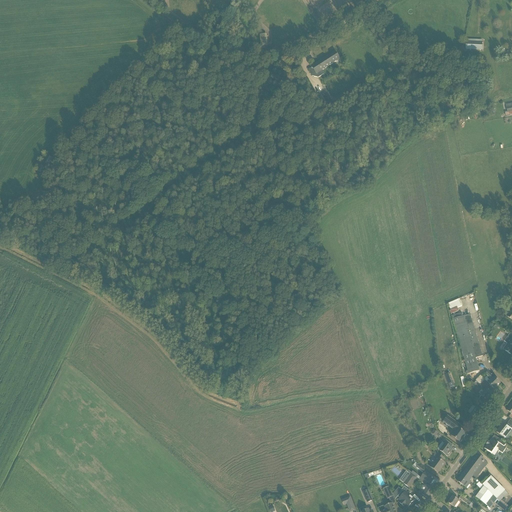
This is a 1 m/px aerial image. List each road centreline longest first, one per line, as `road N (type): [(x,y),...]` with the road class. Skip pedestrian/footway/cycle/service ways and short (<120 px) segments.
road 1 (track): [(72,271),(237,136),(260,112),(278,57)]
road 2 (unclassified): [(145,0),(194,34),(278,57),(376,0)]
road 3 (residential): [(422,511),(511,387)]
